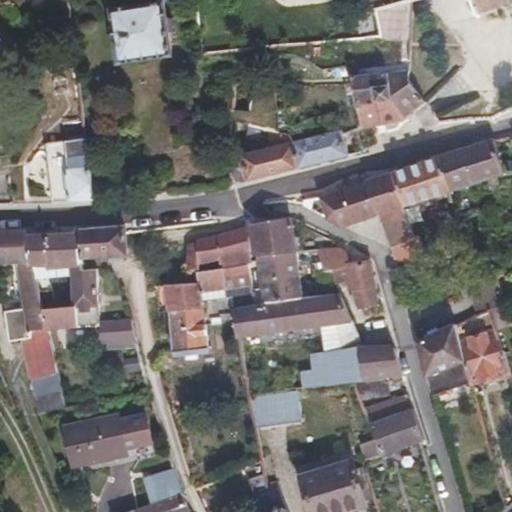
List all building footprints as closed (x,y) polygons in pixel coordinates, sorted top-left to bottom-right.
[(511,0),(470,0),(476,18),(482,16),(511,7),(511,0)] [(166,7),(116,13),(122,66),(172,59),(166,7)] [(378,43),(375,13),(362,16),(364,44),(378,43)] [(354,85),(367,135),(373,134),(402,129),(428,110),(429,109),(425,104),(409,84),(410,78),(354,85)] [(367,135),(358,137),(366,154),(377,150),(373,134),(367,135)] [(350,161),(344,139),(343,137),(295,149),(300,174),(350,161)] [(463,156),(471,191),(505,180),(496,146),(463,156)] [(300,174),(295,149),(243,162),(248,187),(300,174)] [(441,162),(450,198),(471,191),(463,156),(441,162)] [(66,174),(71,207),(95,207),(89,161),(69,163),(70,173),(66,174)] [(406,212),(450,198),(441,162),(395,178),(406,212)] [(344,232),(361,226),(390,217),(404,212),(406,212),(395,178),(323,202),(329,223),(344,232)] [(313,214),(314,204),(307,206),(306,210),(313,214)] [(390,217),(391,252),(414,243),(404,212),(390,217)] [(254,233),(259,264),(298,259),(293,226),(290,225),(254,233)] [(84,261),(84,262),(128,259),(128,258),(127,249),(127,246),(126,237),(125,233),(80,237),(81,240),(82,261),(84,261)] [(198,247),(200,278),(250,268),(254,267),(249,234),(198,247)] [(0,237),(0,269),(24,268),(32,311),(36,335),(43,334),(44,339),(53,338),(52,335),(49,315),(41,269),(33,269),(29,242),(27,236),(0,237)] [(33,269),(41,269),(50,269),(50,273),(75,271),(85,270),(84,262),(84,261),(82,261),(81,240),(29,242),(33,269)] [(419,241),(414,243),(391,252),(397,271),(426,262),(419,241)] [(334,279),(351,277),(350,273),(347,258),(340,253),(320,256),(322,268),(317,269),(318,275),(323,274),(324,281),(334,279)] [(259,264),(260,266),(266,308),(305,304),(298,259),(259,264)] [(201,288),(202,307),(231,303),(233,313),(256,310),(250,268),(200,278),(201,288)] [(49,315),(52,335),(105,332),(104,327),(99,276),(85,277),(85,270),(75,271),(76,278),(71,278),(72,287),(78,287),(80,313),(49,315)] [(379,310),(372,270),(350,273),(351,277),(352,287),(354,295),(359,294),(362,312),(379,310)] [(474,281),(489,318),(504,311),(494,285),(489,274),(474,281)] [(336,289),(339,288),(352,287),(351,277),(334,279),(336,289)] [(201,288),(167,290),(169,316),(203,314),(202,307),(201,288)] [(407,306),(415,333),(443,323),(436,295),(407,306)] [(233,313),(238,341),(353,327),(342,299),(305,304),(266,308),(256,310),(233,313)] [(36,335),(32,311),(9,315),(14,344),(27,341),(41,415),(66,410),(59,372),(53,338),(44,339),(43,334),(36,335)] [(489,318),(496,336),(511,329),(504,311),(489,318)] [(208,356),(203,314),(169,316),(173,359),(208,356)] [(447,338),(443,323),(415,333),(419,348),(447,338)] [(132,325),(104,327),(105,332),(106,344),(137,341),(132,325)] [(458,333),(447,338),(419,348),(428,382),(468,369),(462,348),(458,333)] [(511,378),(511,375),(496,336),(462,348),(468,369),(474,391),(511,378)] [(362,359),(361,354),(324,358),(327,391),(358,387),(402,382),(404,382),(395,355),(362,359)] [(305,427),(302,394),(250,400),(257,433),(305,427)] [(377,449),(381,464),(422,448),(425,447),(410,403),(408,404),(392,410),(396,422),(371,431),(377,449)] [(78,469),(95,466),(131,460),(130,452),(155,447),(151,421),(126,425),(125,420),(71,430),(78,469)] [(381,464),(377,449),(369,452),(374,467),(381,464)] [(131,460),(95,466),(97,476),(132,469),(131,460)] [(354,471),(304,486),(312,511),(365,511),(362,499),(369,497),(363,476),(356,478),(354,471)] [(278,487),(268,489),(270,499),(280,495),(278,487)] [(286,511),(280,495),(270,499),(257,505),(259,511),(286,511)] [(188,511),(183,502),(153,511),(188,511)]
